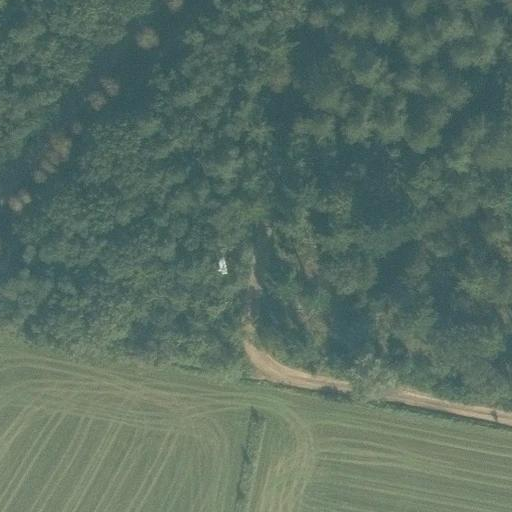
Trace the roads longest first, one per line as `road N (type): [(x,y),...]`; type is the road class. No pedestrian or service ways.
road 1 (track): [(299,0),(247,317),(252,346),(276,373)]
road 2 (tertiary): [(0,204),(152,0)]
road 3 (track): [(276,373),(511,417)]
